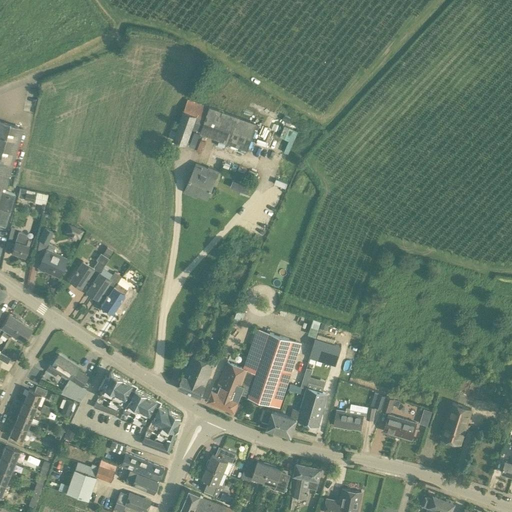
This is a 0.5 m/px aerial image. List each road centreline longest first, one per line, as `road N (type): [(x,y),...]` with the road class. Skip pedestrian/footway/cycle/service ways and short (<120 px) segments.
road 1 (tertiary): [(511,503),(204,415)]
road 2 (track): [(0,88),(105,46),(124,24),(163,30),(209,53)]
road 3 (tertiary): [(204,415),(53,314)]
